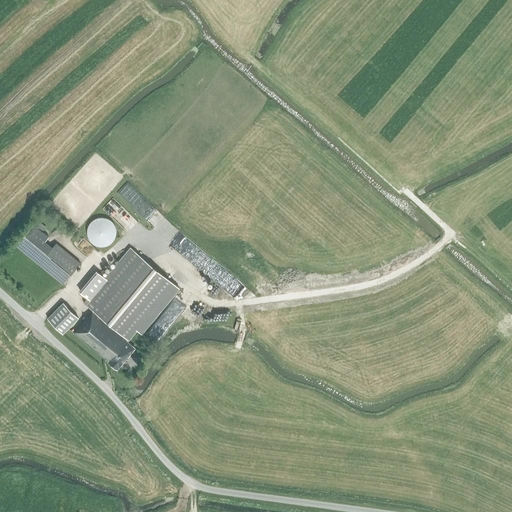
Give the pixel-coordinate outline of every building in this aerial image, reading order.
[(106,218),(104,218),(103,217),(101,217),(99,218),(97,218),(95,219),(93,220),(92,221),(91,222),(89,224),(89,225),(88,227),(87,229),(87,231),(87,233),(87,235),(88,237),(89,238),(90,240),(91,241),(92,243),(94,244),(95,245),(97,246),(99,246),(101,246),(103,246),(105,246),(106,246),(108,245),(110,244),(111,243),(113,241),(114,240),(115,238),(115,236),(116,235),(116,233),(116,231),(116,229),(115,227),(115,225),(114,224),(113,222),(111,221),(110,220),(108,219),(106,218)] [(63,284),(80,263),(55,243),(52,248),(45,242),(49,237),(33,224),(16,246),(63,284)] [(180,288),(130,247),(105,278),(98,272),(81,293),(88,299),(84,303),(94,311),(88,318),(87,317),(74,333),(118,369),(135,348),(127,341),(128,339),(129,340),(137,330),(141,334),(180,288)] [(62,334),(78,318),(63,303),(48,319),(62,334)] [(162,340),(176,321),(163,312),(149,331),(162,340)]
